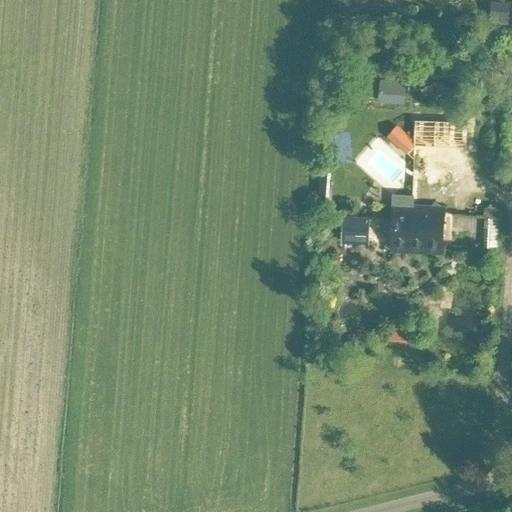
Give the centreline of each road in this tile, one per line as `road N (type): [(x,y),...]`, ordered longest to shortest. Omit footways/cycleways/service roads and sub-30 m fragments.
road 1 (track): [(495,480),(511,180)]
road 2 (unclassified): [(369,511),(511,476)]
